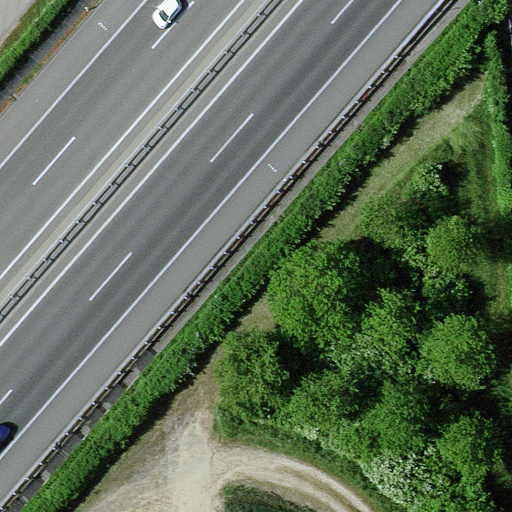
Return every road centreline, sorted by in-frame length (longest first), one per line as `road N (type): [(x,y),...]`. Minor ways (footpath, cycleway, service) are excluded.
road 1 (motorway): [(0,402),(351,0)]
road 2 (motorway): [(194,0),(0,222)]
road 3 (track): [(352,511),(287,472),(232,462),(145,483),(103,511)]
